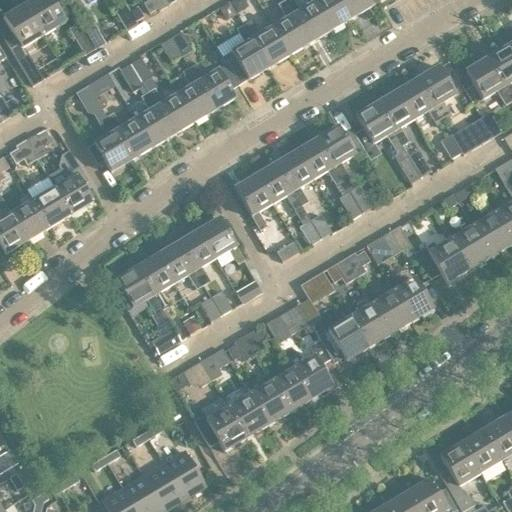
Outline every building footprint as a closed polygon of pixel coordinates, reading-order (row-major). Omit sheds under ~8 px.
[(33,0),(24,6),(43,37),(65,23),(50,0),(33,0)] [(149,0),(142,4),(148,15),(156,10),(150,0),(149,0)] [(158,13),(169,6),(165,0),(150,0),(156,10),(158,13)] [(309,44),(330,32),(313,4),(299,12),(291,0),(287,0),(284,2),(309,44)] [(319,0),(313,4),(330,32),(344,24),(344,23),(347,21),(348,22),(351,20),(338,0),(319,0)] [(357,16),(372,7),(367,0),(338,0),(351,20),(354,18),(353,17),(356,15),(357,16)] [(289,57),(309,44),(284,2),(277,6),(286,20),(272,28),(289,57)] [(25,56),(21,50),(43,37),(24,6),(23,5),(20,7),(20,8),(2,19),(12,35),(3,40),(32,88),(42,81),(26,55),(25,56)] [(125,32),(136,26),(135,23),(129,13),(125,7),(114,13),(125,32)] [(136,8),(129,13),(135,23),(143,18),(136,8)] [(94,51),(104,45),(88,18),(78,24),(94,51)] [(268,69),(289,57),(272,28),(258,37),(250,22),(243,26),(268,69)] [(84,57),(94,51),(78,24),(68,30),(84,57)] [(221,58),(226,66),(238,87),(268,69),(243,26),(236,30),(244,45),(221,58)] [(181,58),(191,52),(180,34),(170,40),(181,58)] [(171,64),(181,58),(170,40),(160,46),(171,64)] [(492,57),(492,58),(489,60),(488,59),(486,60),(511,103),(511,102),(511,89),(509,85),(511,83),(511,57),(506,48),(492,57)] [(141,84),(151,78),(140,59),(130,66),(141,84)] [(483,62),(483,63),(480,65),(479,64),(464,73),(481,102),(496,93),(504,107),(511,103),(486,60),(483,62)] [(132,94),(143,87),(141,84),(130,66),(119,72),(132,94)] [(188,70),(213,112),(216,110),(215,109),(219,106),(220,108),(234,99),(230,92),(238,87),(226,66),(203,80),(195,66),(188,70)] [(423,77),(424,78),(420,80),(420,79),(417,81),(442,123),(449,119),(440,105),(455,96),(438,68),(423,77)] [(189,88),(176,96),(193,124),(207,116),(206,114),(210,112),(211,113),(213,112),(188,70),(181,74),(189,88)] [(87,88),(94,99),(114,87),(107,76),(87,88)] [(414,82),(415,83),(411,85),(411,84),(396,93),(413,121),(427,113),(436,127),(442,123),(417,81),(414,82)] [(105,119),(94,99),(87,88),(76,94),(87,112),(93,113),(107,137),(93,145),(110,174),(125,165),(124,163),(128,161),(129,162),(131,161),(105,119)] [(153,90),(147,94),(172,137),(175,135),(174,133),(178,131),(179,132),(193,124),(176,96),(162,104),(153,90)] [(382,101),(383,102),(379,104),(376,105),(401,148),(408,144),(400,130),(413,121),(396,93),(382,101)] [(172,137),(147,94),(140,98),(148,112),(134,121),(151,149),(166,140),(165,139),(169,136),(170,138),(172,137)] [(4,104),(1,98),(0,98),(0,120),(2,123),(12,117),(10,114),(4,104)] [(18,110),(12,99),(4,104),(10,114),(18,110)] [(373,107),(374,108),(370,110),(370,109),(355,118),(363,132),(354,137),(363,152),(369,162),(379,156),(373,146),(386,138),(400,161),(396,164),(410,185),(420,179),(407,158),(401,148),(376,105),(373,107)] [(480,119),(492,139),(499,134),(502,132),(491,113),(480,119)] [(112,115),(105,119),(131,161),(134,159),(133,158),(137,155),(138,157),(151,149),(134,121),(121,129),(112,115)] [(459,132),(471,151),(492,139),(480,119),(459,132)] [(320,140),(320,139),(317,141),(342,183),(348,193),(361,215),(372,208),(359,187),(355,189),(341,165),(363,152),(354,137),(352,134),(344,139),(338,128),(323,137),(324,138),(320,140)] [(51,144),(45,133),(37,138),(43,149),(51,144)] [(509,150),(511,148),(511,133),(503,140),(509,150)] [(43,149),(37,138),(35,135),(25,141),(37,161),(47,155),(43,149)] [(450,160),(461,154),(450,136),(439,142),(450,160)] [(26,167),(37,161),(25,141),(15,147),(16,150),(23,161),(26,167)] [(314,182),(327,173),(342,197),(338,200),(351,221),(361,215),(348,193),(342,183),(317,141),(314,143),(314,144),(311,146),(311,145),(296,153),(314,182)] [(8,155),(15,166),(23,161),(16,150),(8,155)] [(420,179),(430,173),(417,151),(407,158),(420,179)] [(66,182),(53,189),(70,216),(75,213),(74,212),(79,209),(79,211),(92,203),(82,186),(87,183),(68,152),(60,157),(57,168),(66,182)] [(278,164),(276,166),(301,208),(308,204),(300,190),(314,182),(296,153),(282,162),(282,163),(279,165),(278,164)] [(0,159),(0,173),(1,174),(8,170),(2,159),(0,159)] [(510,197),(511,195),(511,177),(504,164),(494,171),(510,197)] [(286,198),(295,212),(302,225),(299,228),(310,246),(320,240),(309,222),(301,208),(276,166),(273,168),(273,169),(270,171),(269,170),(255,178),(273,206),(286,198)] [(255,178),(241,187),(242,187),(238,190),(238,189),(234,191),(260,233),(267,229),(259,215),(273,206),(255,178)] [(32,202),(48,229),(54,226),(53,224),(57,222),(58,223),(70,216),(53,189),(50,184),(42,189),(45,194),(32,202)] [(458,203),(471,196),(465,187),(453,195),(458,203)] [(446,210),(458,203),(453,195),(441,202),(446,210)] [(27,242),(41,234),(40,232),(44,230),(45,231),(48,229),(32,202),(10,215),(27,242)] [(511,202),(492,215),(511,246),(511,244),(511,202)] [(24,244),(27,242),(10,215),(0,220),(0,248),(4,256),(20,247),(19,245),(23,243),(24,244)] [(489,259),(511,246),(492,215),(471,228),(489,259)] [(319,216),(309,222),(320,240),(330,234),(319,216)] [(198,233),(215,261),(229,253),(237,267),(244,263),(220,220),(216,222),(217,223),(213,225),(213,224),(198,233)] [(389,233),(400,252),(409,246),(398,228),(389,233)] [(468,272),(489,259),(471,228),(449,241),(468,272)] [(178,245),(202,287),(209,284),(201,269),(215,261),(198,233),(184,241),(185,242),(181,244),(181,243),(178,245)] [(400,252),(389,233),(365,247),(376,266),(400,252)] [(468,272),(449,241),(434,249),(431,244),(413,255),(432,286),(442,280),(445,285),(468,272)] [(281,264),(299,253),(293,242),(275,253),(281,264)] [(196,291),(202,287),(178,245),(175,246),(175,247),(172,249),(171,248),(157,257),(174,285),(187,277),(196,291)] [(369,262),(363,252),(355,257),(361,267),(369,262)] [(343,260),(354,279),(365,273),(361,267),(355,257),(354,254),(343,260)] [(136,269),(161,311),(168,307),(160,293),(174,285),(157,257),(142,265),(143,266),(139,268),(139,267),(136,269)] [(354,279),(343,260),(333,267),(341,279),(344,285),(354,279)] [(333,284),(341,279),(333,267),(325,271),(333,284)] [(133,271),(134,271),(130,273),(115,281),(132,310),(146,301),(154,315),(161,311),(136,269),(133,271)] [(322,273),(310,280),(322,299),(333,292),(322,273)] [(414,279),(392,292),(410,323),(433,310),(414,279)] [(310,280),(300,286),(308,300),(311,305),(322,299),(310,280)] [(241,306),(259,296),(253,285),(235,296),(241,306)] [(389,336),(410,323),(392,292),(370,305),(389,336)] [(220,318),(231,312),(220,294),(210,299),(220,318)] [(210,324),(220,318),(210,299),(200,305),(210,324)] [(311,305),(308,300),(298,306),(309,325),(320,319),(311,305)] [(349,318),(367,349),(389,336),(370,305),(349,318)] [(299,331),(309,325),(298,306),(288,312),(299,331)] [(299,331),(288,312),(278,318),(289,337),(299,331)] [(278,318),(265,325),(276,344),(289,337),(278,318)] [(340,361),(336,354),(339,352),(345,362),(367,349),(349,318),(327,331),(327,332),(316,338),(318,342),(329,360),(333,366),(340,361)] [(179,342),(167,321),(154,328),(159,337),(150,343),(157,355),(179,342)] [(263,330),(255,334),(261,345),(269,340),(263,330)] [(265,351),(261,345),(255,334),(254,332),(244,337),(255,357),(265,351)] [(244,337),(233,343),(235,346),(241,357),(244,363),(255,357),(244,337)] [(329,360),(318,342),(308,348),(313,357),(314,357),(319,366),(323,364),(329,360)] [(233,361),(241,357),(235,346),(227,351),(233,361)] [(229,362),(222,350),(210,357),(212,359),(217,369),(229,362)] [(310,401),(311,401),(311,402),(315,400),(314,399),(332,388),(319,366),(314,357),(313,357),(302,364),(296,353),(285,360),(292,370),(310,401)] [(210,357),(200,363),(211,382),(221,376),(218,370),(217,369),(212,359),(210,357)] [(211,382),(200,363),(190,369),(191,371),(197,382),(201,388),(211,382)] [(292,370),(270,383),(288,414),(289,414),(290,415),(293,413),(292,412),(310,401),(292,370)] [(189,386),(197,382),(191,371),(183,376),(189,386)] [(270,383),(248,396),(267,427),(268,428),(271,426),(270,425),(288,414),(270,383)] [(248,396),(227,409),(245,440),(246,441),(249,439),(249,438),(267,427),(248,396)] [(223,453),(224,452),(225,453),(228,451),(227,450),(245,440),(227,409),(206,421),(203,417),(193,423),(208,448),(217,443),(223,453)] [(501,462),(511,455),(511,431),(504,418),(482,431),(501,462)] [(148,441),(160,433),(156,427),(144,434),(148,441)] [(479,475),(501,462),(482,431),(461,444),(479,475)] [(135,448),(148,441),(144,434),(131,442),(135,448)] [(446,489),(459,511),(463,511),(474,506),(469,497),(463,496),(458,488),(479,475),(461,444),(439,457),(446,470),(437,475),(446,489)] [(106,465),(119,458),(115,451),(103,459),(106,465)] [(183,501),(205,488),(184,454),(163,467),(183,501)] [(94,473),(106,465),(103,459),(90,466),(94,473)] [(164,511),(183,501),(163,467),(143,479),(162,511),(164,511)] [(16,491),(22,488),(15,475),(8,479),(16,491)] [(66,490),(78,482),(74,476),(62,483),(66,490)] [(459,511),(446,489),(437,494),(429,480),(428,481),(426,478),(425,479),(426,482),(407,493),(418,511),(459,511)] [(162,511),(143,479),(122,491),(134,511),(162,511)] [(53,497),(66,490),(62,483),(49,491),(53,497)] [(134,511),(122,491),(101,504),(105,511),(134,511)] [(388,511),(418,511),(407,493),(406,493),(405,491),(403,492),(405,494),(385,506),(388,511)] [(35,508),(42,504),(47,500),(44,494),(31,502),(34,506),(35,508)] [(511,511),(511,503),(509,499),(501,504),(506,511),(511,511)]
